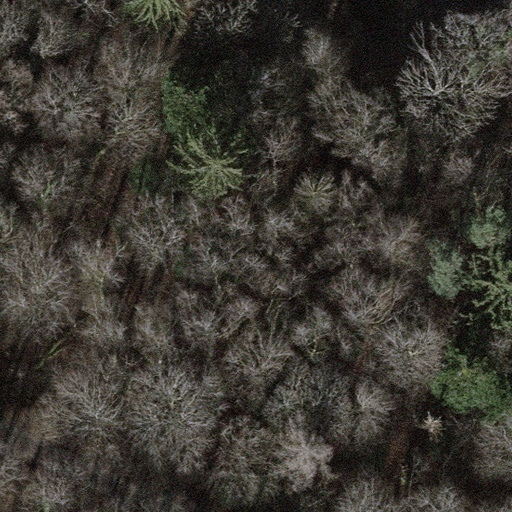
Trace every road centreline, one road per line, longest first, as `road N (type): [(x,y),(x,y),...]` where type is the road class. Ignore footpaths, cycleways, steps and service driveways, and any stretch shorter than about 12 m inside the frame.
road 1 (track): [(260,29),(511,5)]
road 2 (track): [(156,511),(0,441)]
